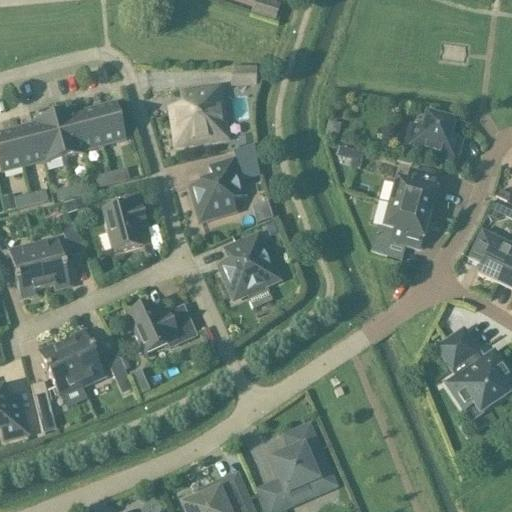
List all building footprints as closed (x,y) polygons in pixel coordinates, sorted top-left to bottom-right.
[(280,6),(261,0),(255,0),(251,16),(274,24),(280,6)] [(257,91),(257,73),(231,73),(231,91),(257,91)] [(225,140),(218,91),(192,95),(194,107),(170,110),(176,148),(225,140)] [(92,112),(102,148),(123,142),(114,107),(92,112)] [(92,112),(71,118),(80,153),(102,148),(92,112)] [(70,116),(52,120),(63,160),(81,156),(80,153),(71,118),(70,116)] [(405,152),(455,166),(461,143),(450,139),(453,126),(426,118),(422,132),(411,129),(405,152)] [(35,125),(35,127),(45,163),(45,165),(63,160),(52,120),(35,125)] [(340,127),(328,124),(325,135),(337,139),(340,127)] [(35,127),(14,133),(23,169),(45,163),(35,127)] [(0,169),(1,174),(23,169),(14,133),(0,136),(0,169)] [(237,140),(238,149),(252,147),(250,138),(237,140)] [(363,156),(353,153),(351,163),(349,168),(359,170),(363,156)] [(240,161),(246,181),(258,177),(254,156),(240,161)] [(199,225),(235,214),(232,203),(243,199),(233,163),(208,170),(211,182),(188,189),(199,225)] [(125,173),(109,177),(112,188),(128,184),(125,173)] [(396,182),(390,206),(431,217),(429,216),(438,181),(410,173),(407,185),(396,182)] [(97,192),(112,188),(109,177),(94,181),(97,192)] [(85,187),(69,191),(72,202),(88,198),(85,187)] [(57,206),(72,202),(69,191),(54,195),(57,206)] [(495,200),(506,205),(509,198),(499,193),(495,200)] [(43,194),(28,199),(31,209),(46,205),(43,194)] [(108,231),(114,255),(139,248),(134,226),(145,223),(138,197),(125,201),(126,205),(103,211),(105,220),(103,220),(106,232),(108,231)] [(15,213),(31,209),(28,199),(12,203),(15,213)] [(83,201),(64,206),(68,215),(85,211),(83,201)] [(431,217),(390,206),(383,230),(393,233),(390,244),(419,252),(428,217),(431,218),(431,217)] [(72,261),(84,255),(73,229),(60,235),(72,261)] [(476,277),(496,287),(511,253),(511,248),(481,234),(468,262),(481,268),(476,277)] [(217,268),(233,303),(279,283),(258,237),(235,248),(239,259),(217,268)] [(57,242),(33,248),(44,291),(53,289),(54,293),(69,289),(57,242)] [(370,256),(386,260),(389,251),(373,246),(370,256)] [(34,294),(44,291),(33,248),(9,254),(21,301),(35,298),(34,294)] [(511,253),(496,287),(497,287),(498,284),(511,290),(511,253)] [(160,326),(150,305),(127,316),(137,338),(135,339),(140,350),(142,349),(145,357),(167,347),(169,351),(196,339),(183,310),(167,318),(169,322),(160,326)] [(503,392),(511,385),(511,383),(493,355),(478,365),(474,359),(480,354),(465,331),(438,349),(454,372),(460,368),(465,374),(450,384),(470,414),(480,407),(487,417),(496,411),(494,409),(499,405),(501,408),(510,402),(503,392)] [(63,349),(82,389),(104,379),(84,335),(71,341),(72,345),(63,349)] [(59,400),(82,389),(63,349),(54,353),(53,349),(39,355),(59,400)] [(113,352),(101,358),(116,389),(128,383),(113,352)] [(149,394),(144,383),(134,387),(139,398),(149,394)] [(31,392),(43,439),(55,436),(43,389),(31,392)] [(0,391),(0,437),(2,444),(27,438),(19,408),(8,411),(2,391),(0,391)] [(293,511),(335,494),(333,490),(307,430),(284,440),(290,455),(271,464),(280,484),(255,495),(262,511),(293,511)] [(249,511),(242,494),(221,503),(215,488),(198,496),(200,501),(183,509),(183,511),(249,511)]
